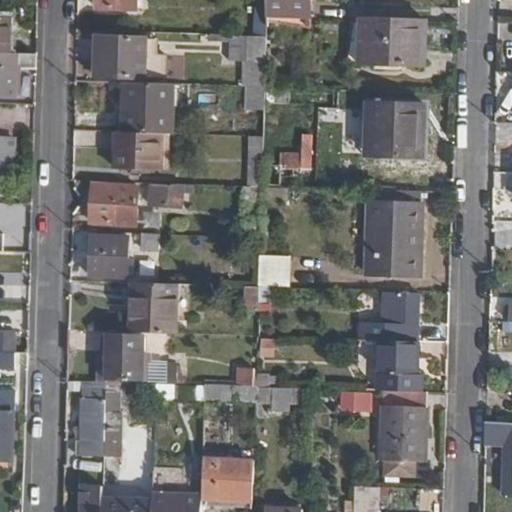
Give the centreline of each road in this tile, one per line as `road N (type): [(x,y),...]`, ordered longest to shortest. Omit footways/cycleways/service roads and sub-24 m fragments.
road 1 (residential): [(63,0),(42,511)]
road 2 (residential): [(479,0),(460,511)]
